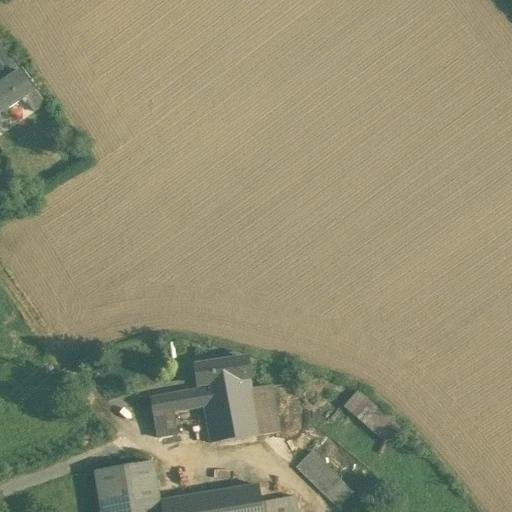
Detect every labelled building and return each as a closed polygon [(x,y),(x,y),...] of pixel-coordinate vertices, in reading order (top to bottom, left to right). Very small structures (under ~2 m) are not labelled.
[(0,85),(0,118),(8,130),(44,106),(20,72),(0,85)] [(179,335),(178,363),(195,364),(195,335),(179,335)] [(202,385),(251,378),(252,377),(249,358),(196,366),(198,385),(202,385)] [(280,433),(272,385),(253,389),(251,378),(202,385),(203,389),(150,399),(149,399),(153,417),(174,413),(203,408),(211,444),(280,433)] [(346,408),(386,443),(400,428),(358,392),(346,408)] [(174,413),(153,417),(157,439),(178,435),(174,413)] [(298,467),(312,482),(327,467),(313,453),(298,467)] [(154,462),(95,472),(102,511),(162,511),(161,502),(154,462)] [(327,467),(312,482),(339,508),(353,493),(327,467)] [(161,502),(162,511),(299,511),(297,497),(263,502),(259,485),(161,502)]
